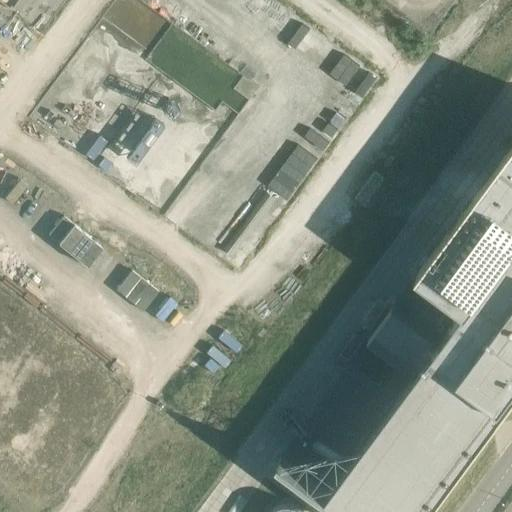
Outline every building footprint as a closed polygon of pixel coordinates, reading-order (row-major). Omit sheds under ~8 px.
[(1,0),(42,30),(64,0),(1,0)] [(273,0),(116,0),(30,117),(235,272),(381,80),(273,0)] [(511,398),(511,144),(418,271),(465,306),(438,342),(392,307),(369,337),(414,371),(326,488),(282,455),(280,459),(351,511),(427,511),(488,430),(487,429),(492,423),(497,416),(498,417),(511,398)] [(1,188),(14,199),(29,181),(15,170),(1,188)] [(101,245),(64,216),(49,234),(86,264),(101,245)] [(166,293),(134,268),(119,287),(151,312),(166,293)]
